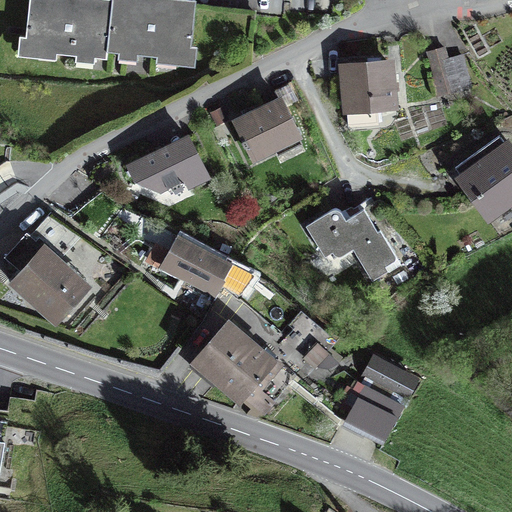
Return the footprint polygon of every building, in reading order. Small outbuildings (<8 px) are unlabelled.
[(112,0),(29,0),(26,32),(18,31),(16,56),(60,61),(61,54),(76,56),(75,62),(95,64),(96,58),(106,59),(108,50),(112,0)] [(157,62),(195,66),(197,48),(191,47),(195,0),(112,0),(108,50),(119,51),(119,58),(137,60),(138,54),(157,56),(157,62)] [(232,16),(240,16),(240,22),(258,22),(258,6),(222,5),(222,26),(232,26),(232,16)] [(432,77),(437,95),(470,86),(462,55),(447,59),(444,48),(429,52),(435,76),(432,77)] [(344,67),(348,125),(377,123),(376,105),(392,104),(389,64),(344,67)] [(236,122),(254,157),(299,135),(281,100),(236,122)] [(455,167),(491,216),(511,200),(511,152),(499,135),(455,167)] [(186,177),(190,185),(208,176),(187,136),(129,165),(136,178),(161,189),(186,177)] [(349,241),(372,279),(400,262),(380,230),(378,231),(364,209),(346,219),(340,210),(339,209),(337,208),(335,208),(334,208),(307,225),(325,255),(349,241)] [(15,280),(54,316),(83,284),(52,256),(62,244),(43,228),(33,239),(27,233),(6,256),(23,271),(15,280)] [(165,265),(218,295),(224,286),(236,297),(255,274),(183,235),(165,265)] [(284,339),(310,362),(331,337),(305,314),(284,339)] [(195,360),(240,399),(245,394),(265,411),(294,377),(229,321),(195,360)] [(367,375),(408,397),(417,380),(376,359),(367,375)] [(346,420),(385,441),(403,406),(364,385),(346,420)] [(0,465),(9,411),(0,409),(0,465)]
